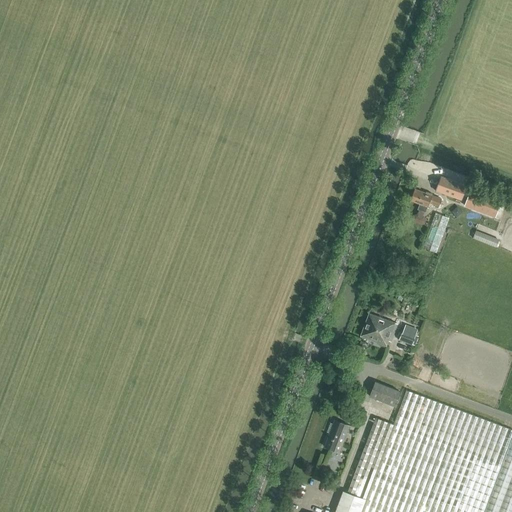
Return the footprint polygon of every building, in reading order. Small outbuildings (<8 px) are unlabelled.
[(462,202),(467,187),(440,177),(435,192),(462,202)] [(426,193),(416,189),(410,203),(419,207),(419,206),(420,206),(418,210),(426,212),(428,207),(430,203),(439,207),(442,199),(433,195),(433,194),(426,192),(426,193)] [(501,203),(470,192),(465,205),(496,217),(501,203)] [(450,218),(436,212),(423,247),(437,252),(450,218)] [(474,238),(497,247),(500,239),(477,230),(476,233),(474,238)] [(386,347),(395,324),(368,314),(359,336),(386,347)] [(412,343),(415,336),(415,335),(416,332),(405,328),(403,331),(400,339),(412,343)] [(421,372),(430,375),(433,365),(424,362),(421,372)] [(394,407),(400,392),(375,382),(370,397),(394,407)] [(511,511),(511,429),(407,390),(394,425),(376,418),(348,493),(344,491),(335,511),(511,511)] [(351,426),(335,420),(325,447),(341,453),(351,426)] [(321,466),(318,474),(326,477),(329,469),(321,466)]
